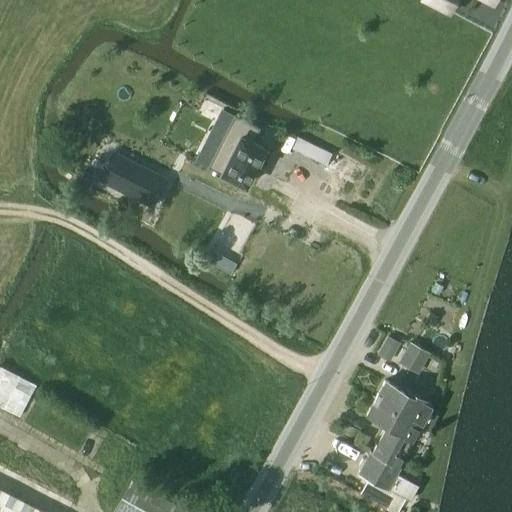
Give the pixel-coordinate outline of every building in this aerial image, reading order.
[(425,0),(436,6),(452,15),(460,0),(486,0),(495,5),(497,0),(425,0)] [(233,112),(207,167),(223,174),(221,178),(237,186),(239,182),(243,184),(263,142),(254,137),(259,125),(233,112)] [(361,169),(344,160),(332,154),(296,136),(291,148),(326,165),(325,167),(337,173),(331,185),(322,181),(317,191),(332,198),(335,192),(346,198),(361,169)] [(165,178),(112,151),(99,176),(152,203),(165,178)] [(266,196),(293,210),(304,188),(277,175),(266,196)] [(229,276),(235,265),(225,260),(219,270),(229,276)] [(387,335),(376,354),(389,361),(399,342),(388,336),(387,335)] [(410,341),(398,362),(411,369),(423,349),(410,341)] [(0,362),(0,404),(22,415),(39,381),(0,362)] [(374,399),(418,424),(428,429),(436,414),(427,409),(431,402),(404,388),(403,391),(384,380),(374,399)] [(396,465),(418,424),(374,399),(365,415),(384,426),(370,451),(396,465)] [(357,472),(368,478),(387,488),(404,497),(406,498),(414,482),(395,472),(398,467),(395,466),(396,465),(370,451),(369,450),(365,457),(363,458),(358,466),(359,469),(357,472)] [(191,511),(132,478),(111,511),(191,511)] [(391,511),(396,511),(404,497),(387,488),(368,478),(360,492),(387,506),(385,509),(391,511)] [(0,511),(38,511),(40,509),(0,489),(0,511)]
